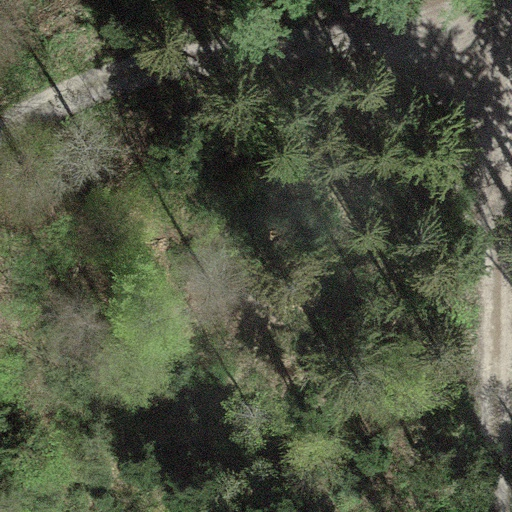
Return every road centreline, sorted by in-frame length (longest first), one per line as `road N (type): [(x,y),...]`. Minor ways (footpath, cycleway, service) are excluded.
road 1 (track): [(506,0),(105,77),(0,131)]
road 2 (track): [(500,7),(492,511)]
